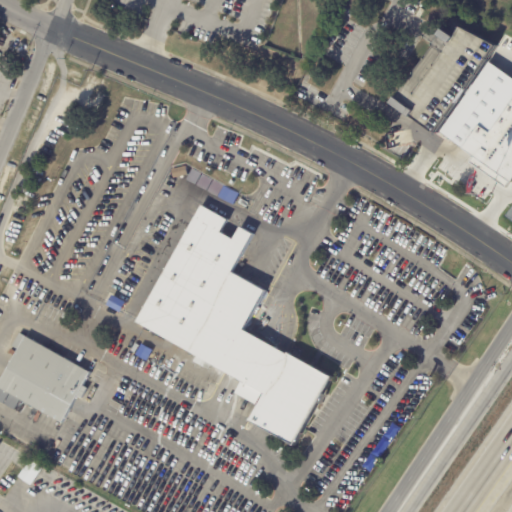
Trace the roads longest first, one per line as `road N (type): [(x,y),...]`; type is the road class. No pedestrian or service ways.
road 1 (residential): [(12,0),(272,117),(511,268)]
road 2 (secondary): [(511,322),(384,511)]
road 3 (motorway): [(511,358),(407,511)]
road 4 (residential): [(58,26),(0,172)]
